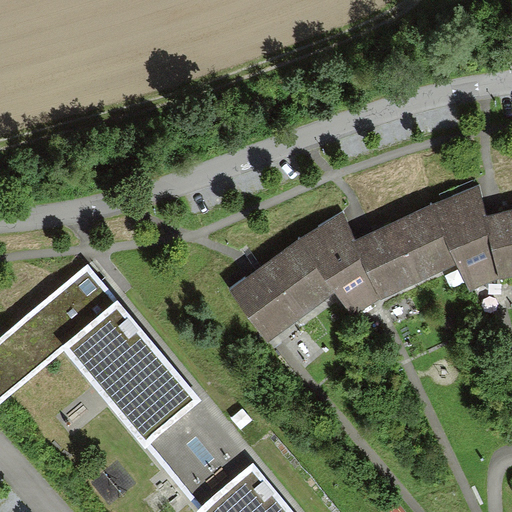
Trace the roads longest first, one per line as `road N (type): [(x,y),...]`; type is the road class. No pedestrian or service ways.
road 1 (residential): [(511,78),(356,115),(146,193),(0,223)]
road 2 (track): [(0,141),(146,102),(408,0)]
